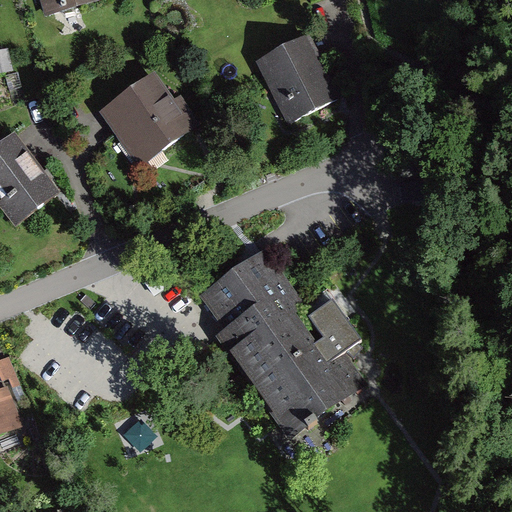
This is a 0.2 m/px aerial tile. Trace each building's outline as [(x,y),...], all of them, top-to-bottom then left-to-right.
[(120,0),(41,0),(47,20),(121,0),(120,0)] [(309,42),(259,69),(294,133),(344,106),(309,42)] [(198,131),(154,80),(106,122),(151,173),(198,131)] [(63,194),(13,140),(0,151),(0,203),(24,230),(63,194)] [(269,259),(205,303),(300,441),(364,397),(340,363),(365,346),(339,307),(314,324),(269,259)] [(0,442),(12,438),(0,405),(0,442)]
